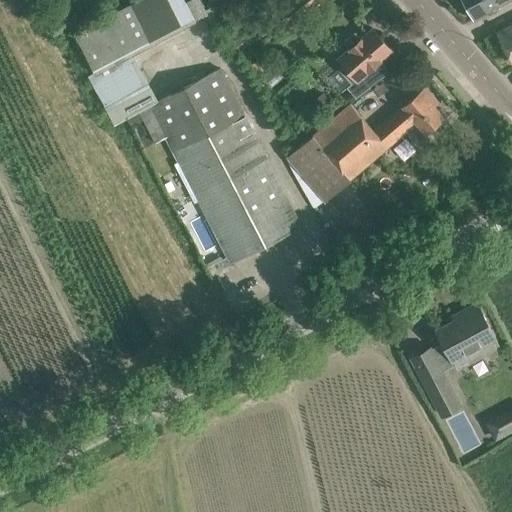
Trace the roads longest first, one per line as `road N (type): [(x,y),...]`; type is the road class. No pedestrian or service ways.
road 1 (tertiary): [(0,481),(511,211)]
road 2 (secondary): [(511,108),(415,0)]
